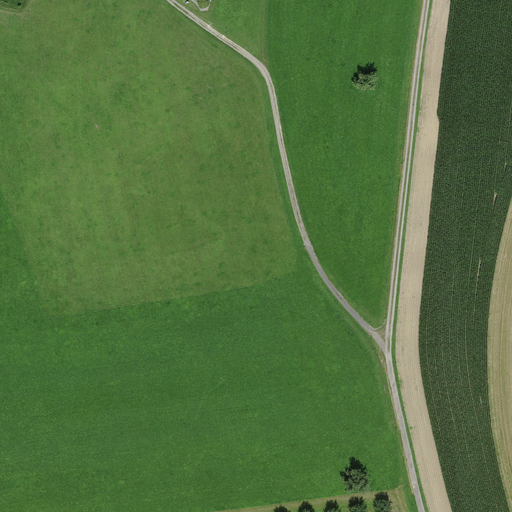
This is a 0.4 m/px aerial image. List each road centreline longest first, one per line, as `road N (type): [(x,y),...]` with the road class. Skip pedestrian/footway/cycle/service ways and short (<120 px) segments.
road 1 (track): [(423,511),(388,355),(426,0)]
road 2 (track): [(170,0),(263,69),(316,260),(388,355)]
